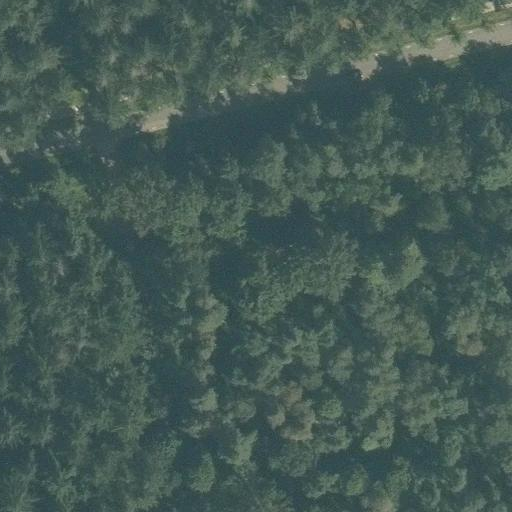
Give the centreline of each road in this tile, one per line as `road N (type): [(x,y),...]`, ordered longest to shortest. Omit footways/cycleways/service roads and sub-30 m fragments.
road 1 (track): [(64,0),(192,511)]
road 2 (tertiary): [(0,157),(511,31)]
